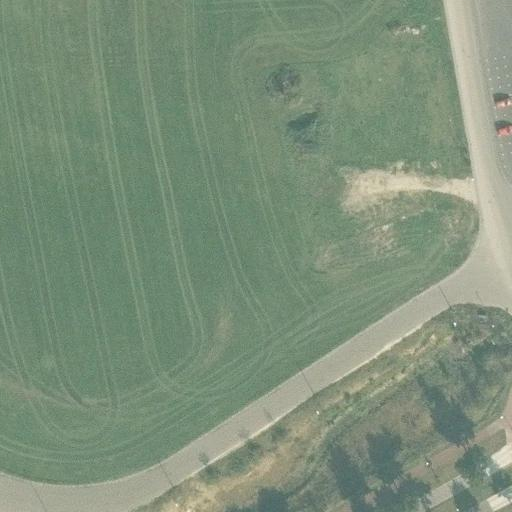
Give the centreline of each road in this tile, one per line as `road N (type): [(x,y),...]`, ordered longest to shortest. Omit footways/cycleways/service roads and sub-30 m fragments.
road 1 (unclassified): [(0,495),(76,504),(120,493),(508,260)]
road 2 (unclassified): [(508,260),(455,0)]
